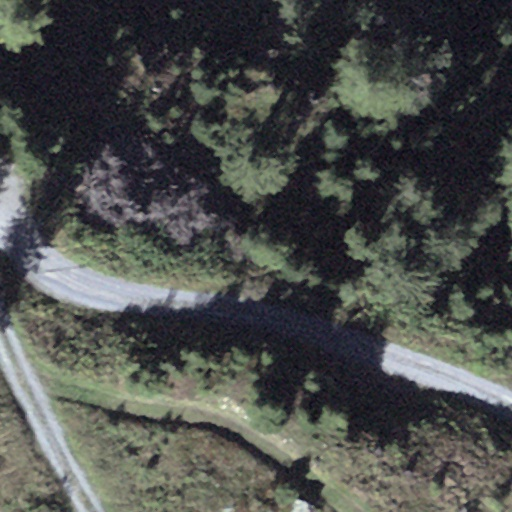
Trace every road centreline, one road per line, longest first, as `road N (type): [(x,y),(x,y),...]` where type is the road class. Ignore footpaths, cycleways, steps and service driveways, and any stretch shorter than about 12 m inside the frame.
road 1 (track): [(0,231),(54,271),(130,295),(227,305),(339,332),(511,409)]
road 2 (track): [(22,378),(124,405),(209,416),(355,511)]
road 3 (track): [(0,320),(13,361),(97,511)]
